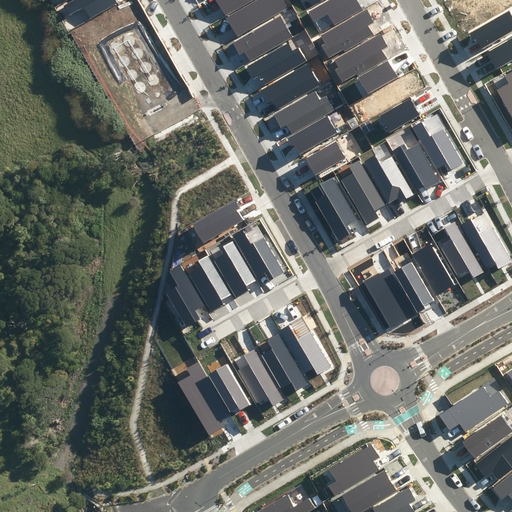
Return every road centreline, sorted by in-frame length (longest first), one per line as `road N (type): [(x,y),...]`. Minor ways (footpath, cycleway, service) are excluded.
road 1 (residential): [(322,272),(168,0)]
road 2 (residential): [(322,272),(501,164)]
road 3 (residential): [(408,0),(501,164)]
road 4 (residential): [(202,340),(322,272)]
road 5 (tertiary): [(396,356),(511,296)]
road 6 (tertiary): [(198,486),(305,423)]
road 7 (tertiary): [(511,312),(409,375)]
